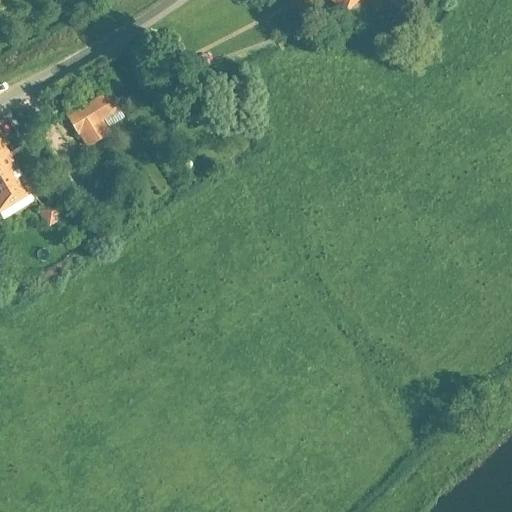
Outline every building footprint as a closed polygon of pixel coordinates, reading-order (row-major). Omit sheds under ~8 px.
[(358,0),(301,0),(305,3),(308,0),(331,0),(345,13),(358,0)] [(391,0),(410,17),(426,0),(391,0)] [(108,134),(100,121),(119,109),(115,102),(116,101),(114,98),(113,99),(109,92),(67,118),(79,138),(81,137),(87,147),(108,134)] [(0,211),(30,193),(12,164),(29,154),(23,145),(7,155),(0,143),(0,211)] [(92,191),(80,198),(90,216),(102,209),(92,191)] [(61,194),(52,201),(33,214),(36,218),(39,216),(47,227),(62,216),(71,210),(61,194)]
